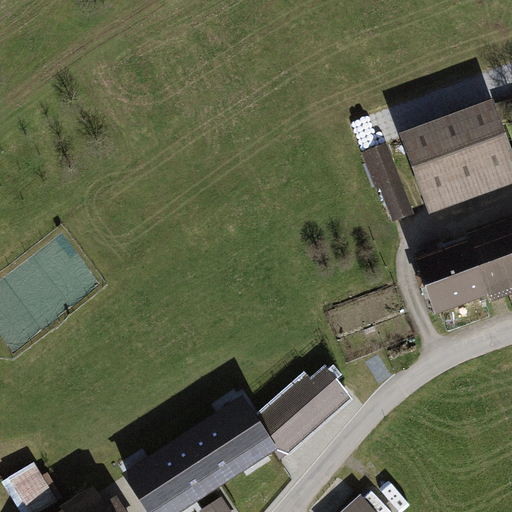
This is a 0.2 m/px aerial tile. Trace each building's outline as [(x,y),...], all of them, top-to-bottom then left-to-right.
[(511,149),(493,97),(399,131),(429,213),(511,182),(511,149)] [(386,142),(361,152),(376,190),(380,188),(393,221),(414,213),(386,142)] [(467,238),(414,256),(434,313),(487,294),(489,301),(511,293),(511,212),(464,230),(467,238)] [(307,374),(257,417),(278,450),(275,452),(280,461),(352,398),(326,367),(311,380),(307,374)] [(146,511),(182,511),(275,452),(278,450),(257,417),(243,396),(122,475),(146,511)] [(40,469),(7,489),(20,511),(57,511),(64,508),(40,469)] [(371,511),(357,495),(336,511),(371,511)] [(110,511),(102,498),(78,511),(110,511)] [(204,511),(231,511),(225,501),(204,511)]
